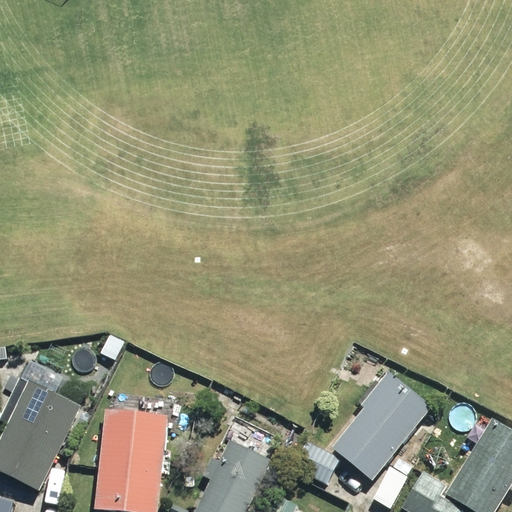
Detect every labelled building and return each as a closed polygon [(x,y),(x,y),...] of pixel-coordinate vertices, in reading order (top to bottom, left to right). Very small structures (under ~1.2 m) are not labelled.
[(103,357),(117,365),(127,346),(112,338),(103,357)] [(335,452),(376,485),(434,412),(390,376),(363,409),(368,412),(335,452)] [(0,452),(0,474),(43,495),(84,411),(33,386),(0,452)] [(98,511),(161,511),(171,421),(108,415),(98,511)] [(449,498),(471,511),(502,511),(511,496),(511,433),(495,423),(449,498)] [(199,511),(251,511),(274,464),(232,444),(199,511)] [(297,471),(329,487),(341,462),(310,446),(297,471)] [(395,470),(409,478),(415,469),(401,460),(395,470)] [(404,511),(405,511),(461,511),(442,500),(448,490),(426,476),(404,511)] [(298,511),(299,510),(279,501),(273,511),(298,511)]
